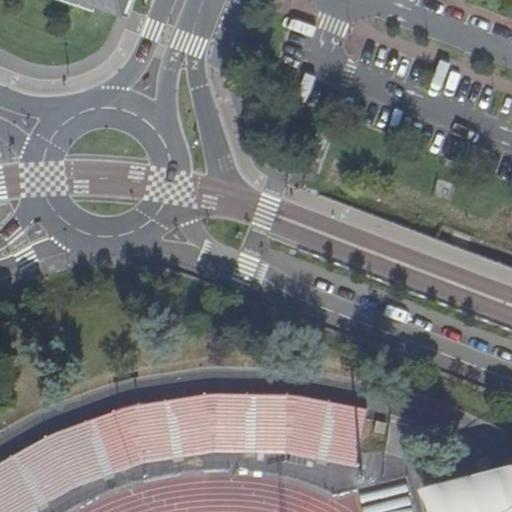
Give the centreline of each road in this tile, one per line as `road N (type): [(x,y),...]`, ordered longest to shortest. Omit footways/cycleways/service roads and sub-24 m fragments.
road 1 (unclassified): [(216,259),(511,378)]
road 2 (tertiary): [(160,131),(167,74),(195,0)]
road 3 (tertiary): [(164,0),(107,105)]
